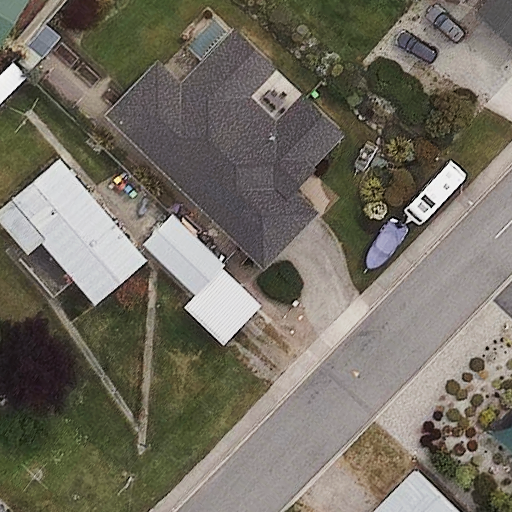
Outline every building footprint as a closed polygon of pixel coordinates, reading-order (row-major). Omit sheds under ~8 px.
[(29,0),(0,0),(0,48),(0,49),(29,0)] [(511,0),(492,0),(475,19),(511,51),(511,0)] [(160,66),(107,121),(267,276),(324,217),(299,192),(353,136),(307,92),(279,120),(254,96),(278,73),(237,33),(183,89),(160,66)] [(62,158),(0,211),(0,216),(33,255),(44,245),(99,308),(152,263),(62,158)] [(178,206),(147,239),(208,297),(239,265),(178,206)] [(461,511),(414,466),(369,511),(461,511)] [(9,511),(0,503),(0,511),(9,511)]
